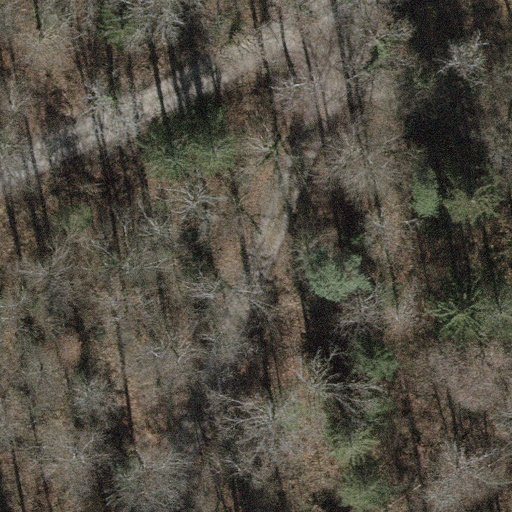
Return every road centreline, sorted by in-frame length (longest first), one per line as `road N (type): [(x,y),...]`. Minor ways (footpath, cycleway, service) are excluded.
road 1 (track): [(150,511),(361,0)]
road 2 (track): [(0,174),(344,0)]
road 3 (track): [(329,77),(511,148)]
